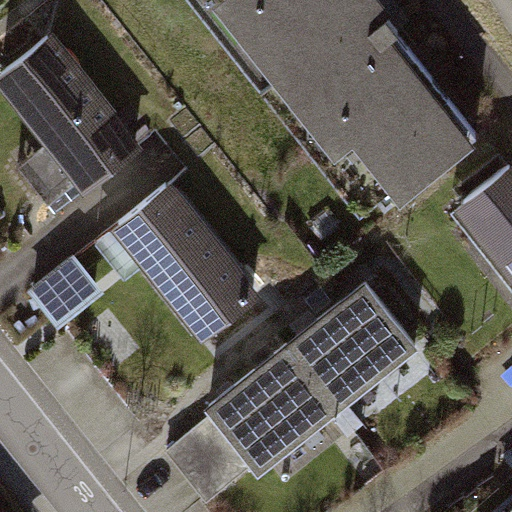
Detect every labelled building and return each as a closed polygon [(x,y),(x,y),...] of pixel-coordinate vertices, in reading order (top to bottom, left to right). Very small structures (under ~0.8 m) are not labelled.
[(479,139),(366,0),(232,0),(398,204),(479,139)] [(61,33),(1,79),(88,192),(147,147),(61,33)] [(511,169),(456,210),(511,285),(511,169)] [(177,180),(114,227),(202,344),(264,297),(177,180)] [(82,256),(45,285),(67,314),(105,286),(82,256)] [(420,349),(365,281),(307,327),(259,364),(206,406),(260,474),(420,349)]
